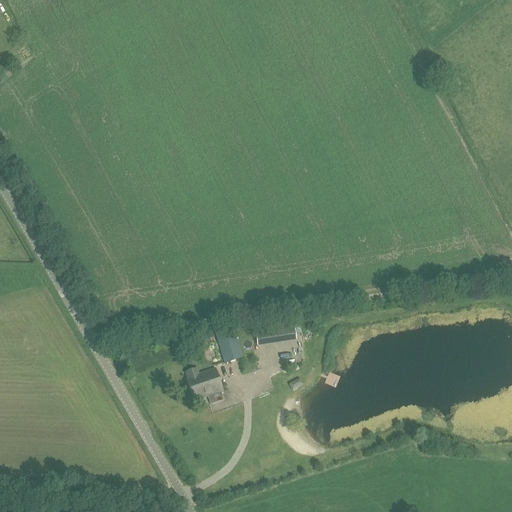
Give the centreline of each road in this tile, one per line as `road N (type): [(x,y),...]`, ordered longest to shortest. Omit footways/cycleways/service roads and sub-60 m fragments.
road 1 (unclassified): [(191,511),(0,183)]
road 2 (track): [(180,492),(0,485)]
